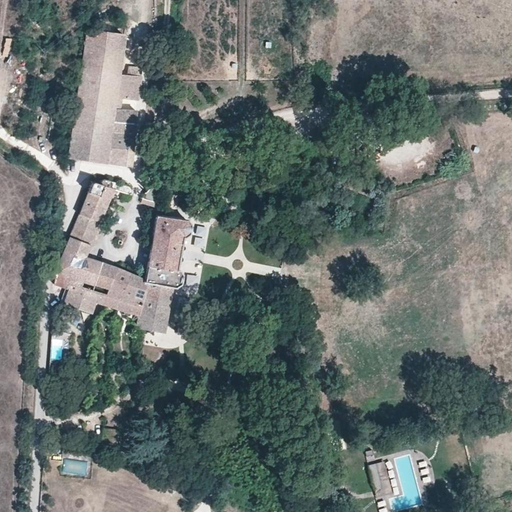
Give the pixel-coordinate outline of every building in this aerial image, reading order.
[(125,34),(88,29),(69,157),(131,165),(137,114),(114,110),(119,75),(125,34)] [(141,78),(119,75),(114,110),(137,114),(141,78)] [(41,176),(35,173),(32,179),(38,181),(41,176)] [(166,176),(163,175),(143,195),(143,198),(141,203),(158,208),(161,197),(166,176)] [(114,190),(130,194),(128,188),(99,181),(98,184),(92,182),(55,270),(55,284),(67,289),(63,303),(90,311),(94,301),(118,308),(138,315),(141,305),(139,305),(140,300),(142,301),(144,282),(145,281),(124,270),(112,265),(86,256),(114,190)] [(185,220),(156,216),(151,244),(152,244),(152,247),(179,251),(182,236),(183,236),(186,235),(187,232),(188,229),(188,226),(187,224),(185,220)] [(193,246),(204,248),(209,227),(198,225),(193,246)] [(152,244),(151,244),(145,281),(144,282),(173,288),(180,283),(182,274),(176,269),(179,251),(152,247),(152,244)] [(173,288),(144,282),(142,301),(140,300),(139,305),(141,305),(138,315),(136,327),(165,332),(173,288)] [(364,451),(367,461),(375,459),(372,449),(364,451)] [(374,497),(391,494),(384,461),(368,464),(374,497)]
